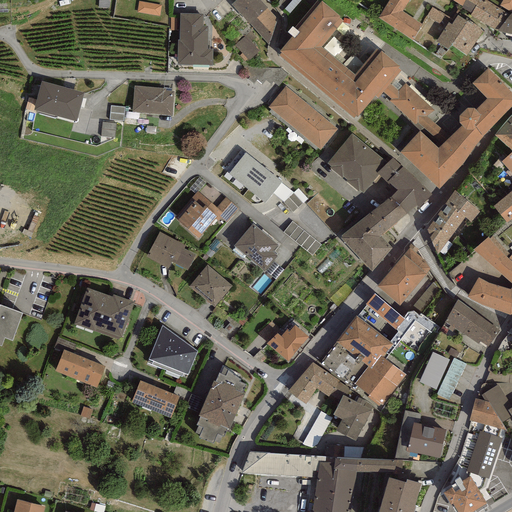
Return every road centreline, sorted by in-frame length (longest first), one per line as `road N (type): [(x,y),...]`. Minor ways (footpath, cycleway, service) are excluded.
road 1 (residential): [(120,275),(149,222),(239,106),(242,88),(221,78),(33,73),(8,31),(0,32)]
road 2 (unclassified): [(282,384),(511,110)]
road 3 (residential): [(427,511),(490,350),(511,325)]
road 4 (residential): [(120,275),(183,310),(282,384)]
road 5 (unknown): [(386,44),(440,85),(487,63),(511,69)]
road 6 (unclassified): [(220,511),(239,445),(282,384)]
road 7 (residential): [(0,263),(120,275)]
